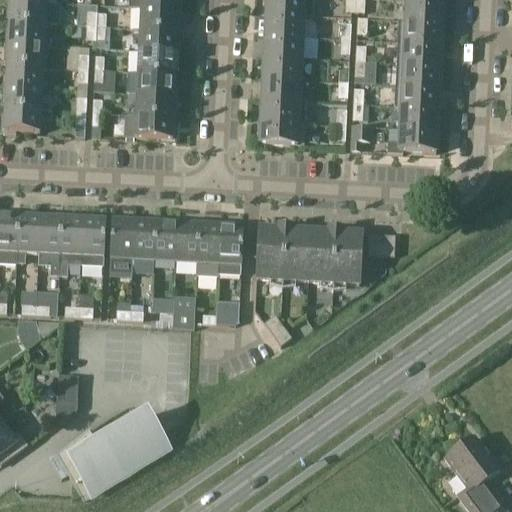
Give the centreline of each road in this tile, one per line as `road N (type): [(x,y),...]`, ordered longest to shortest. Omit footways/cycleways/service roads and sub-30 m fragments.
road 1 (residential): [(216,184),(442,195),(465,186),(477,163),(485,0)]
road 2 (primary): [(209,511),(511,292)]
road 3 (residential): [(216,184),(0,173)]
road 4 (residential): [(216,184),(225,0)]
